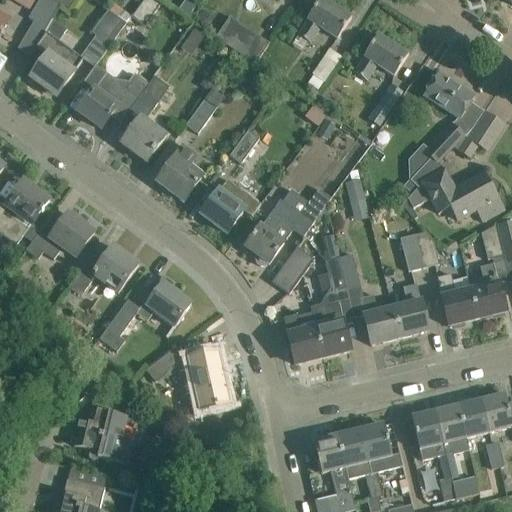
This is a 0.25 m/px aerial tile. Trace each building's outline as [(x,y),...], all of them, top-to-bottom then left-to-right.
[(18,50),(30,58),(45,33),(46,34),(52,20),(61,6),(53,2),(49,0),(40,0),(29,20),(34,23),(18,50)] [(54,0),(53,2),(61,6),(67,10),(72,0),(54,0)] [(145,28),(161,6),(152,0),(144,0),(138,9),(132,19),(145,28)] [(193,0),(186,0),(177,12),(187,19),(198,3),(193,0)] [(322,0),(321,0),(311,16),(307,22),(298,37),(299,37),(293,46),(302,52),(308,43),(310,45),(320,30),(337,42),(352,19),(322,0)] [(132,19),(124,13),(114,5),(93,34),(111,48),(132,19)] [(0,13),(0,37),(10,20),(0,13)] [(216,39),(256,66),(270,45),(230,18),(216,39)] [(191,54),(201,36),(192,31),(182,49),(191,54)] [(48,56),(31,80),(57,99),(74,74),(83,61),(46,34),(36,48),(48,56)] [(378,37),(367,53),(364,58),(365,59),(354,74),(366,82),(376,67),(394,79),(408,56),(378,37)] [(313,76),(324,83),(340,59),(329,51),(313,76)] [(424,98),(444,111),(460,121),(475,100),(439,76),(424,98)] [(111,117),(121,125),(154,78),(149,86),(138,78),(126,95),(104,78),(94,91),(77,114),(101,131),(111,117)] [(154,78),(121,125),(131,132),(121,145),(147,164),(168,136),(147,121),(170,90),(154,78)] [(208,78),(201,87),(211,95),(218,85),(208,78)] [(369,121),(380,129),(402,95),(391,88),(369,121)] [(199,137),(216,114),(203,105),(186,128),(199,137)] [(314,106),(305,118),(319,128),(328,116),(314,106)] [(326,121),(320,131),(330,137),(336,126),(326,121)] [(453,149),(463,138),(464,137),(453,126),(429,151),(423,146),(408,162),(409,182),(403,189),(412,196),(444,173),(439,164),(453,149)] [(241,166),(260,140),(249,133),(230,158),(241,166)] [(463,138),(453,149),(471,161),(479,149),(463,138)] [(157,184),(184,204),(202,179),(189,169),(197,158),(184,148),(157,184)] [(504,211),(485,176),(455,192),(444,173),(412,196),(402,208),(413,221),(418,219),(413,211),(431,201),(439,216),(450,209),(458,223),(476,213),(482,224),(504,211)] [(353,183),(346,185),(351,206),(366,202),(359,175),(351,177),(353,183)] [(213,201),(201,217),(227,236),(232,229),(233,229),(236,226),(245,214),(251,218),(261,205),(241,191),(228,181),(221,191),(221,190),(213,201)] [(23,183),(6,207),(0,202),(0,235),(16,247),(30,229),(32,230),(44,213),(43,212),(49,203),(23,183)] [(260,228),(245,249),(256,257),(254,260),(255,264),(260,267),(265,267),(267,265),(269,266),(284,245),(283,245),(293,232),(303,239),(331,200),(318,191),(309,204),(300,197),(291,191),(283,204),(280,202),(261,229),(260,228)] [(41,232),(29,248),(26,253),(37,261),(43,253),(53,261),(62,248),(77,259),(94,235),(68,216),(51,239),(41,232)] [(511,223),(496,228),(503,258),(505,264),(511,262),(511,223)] [(495,229),(480,235),(486,262),(492,261),(503,258),(496,228),(495,229)] [(438,267),(433,248),(423,236),(412,239),(422,272),(438,267)] [(422,272),(412,239),(399,243),(409,276),(422,272)] [(101,245),(69,290),(81,298),(95,278),(119,295),(139,268),(113,249),(110,252),(101,245)] [(326,265),(325,265),(333,297),(347,293),(339,262),(336,248),(329,249),(331,255),(325,257),(327,264),(326,264),(326,265)] [(297,249),(283,268),(271,284),(289,297),(314,262),(297,249)] [(352,259),(339,262),(347,293),(359,290),(352,259)] [(506,314),(499,287),(498,283),(494,267),(480,271),(482,282),(468,285),(470,293),(476,322),(506,314)] [(476,322),(470,293),(455,297),(451,278),(438,281),(443,300),(442,301),(449,328),(476,322)] [(162,280),(150,296),(143,306),(175,329),(191,306),(170,291),(172,287),(162,280)] [(408,309),(392,313),(399,341),(428,334),(421,305),(421,306),(416,289),(404,292),(408,309)] [(399,341),(392,313),(378,316),(374,299),(361,302),(365,319),(364,320),(371,348),(399,341)] [(129,302),(100,341),(117,355),(126,343),(119,339),(140,310),(129,302)] [(317,331),(315,332),(322,360),(351,353),(339,305),(327,309),(322,306),(311,309),(317,331)] [(322,360),(315,332),(301,335),(297,317),(284,320),(288,337),(295,367),(322,360)] [(220,349),(200,353),(187,356),(195,395),(224,388),(218,362),(222,361),(220,349)] [(147,373),(156,384),(183,364),(174,352),(147,373)] [(505,397),(482,402),(490,436),(511,430),(511,428),(511,424),(505,397)] [(482,402),(458,408),(469,453),(467,441),(490,436),(482,402)] [(469,453),(458,408),(435,414),(446,459),(440,460),(443,472),(455,469),(452,457),(469,453)] [(98,461),(98,459),(125,466),(131,443),(122,441),(127,419),(111,415),(90,410),(86,424),(81,422),(74,448),(90,452),(89,458),(89,460),(90,462),(91,462),(93,463),(95,463),(97,462),(98,461)] [(422,464),(440,460),(446,459),(435,414),(411,419),(422,464)] [(400,456),(392,458),(384,427),(361,432),(377,499),(382,498),(376,475),(403,469),(400,456)] [(369,511),(380,511),(361,432),(337,438),(348,482),(366,478),(371,500),(367,501),(369,511)] [(355,511),(348,482),(337,438),(314,444),(321,476),(331,473),(336,497),(327,499),(329,511),(355,511)] [(499,444),(486,447),(492,471),(499,470),(504,468),(499,444)] [(443,472),(445,482),(440,483),(444,504),(456,501),(452,482),(458,481),(455,469),(443,472)] [(99,511),(104,491),(67,481),(64,494),(58,493),(53,511),(99,511)] [(139,489),(136,503),(143,505),(150,507),(153,493),(147,491),(139,489)]
